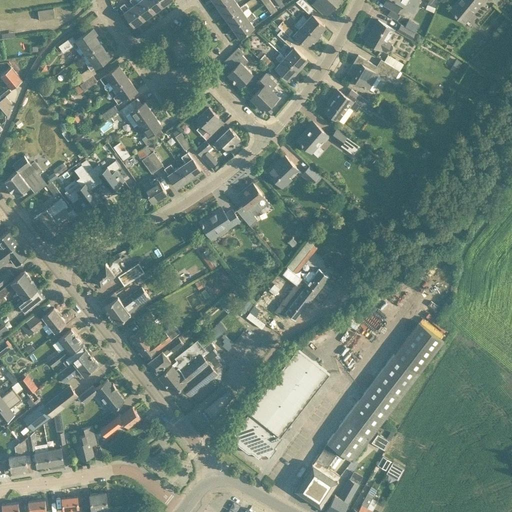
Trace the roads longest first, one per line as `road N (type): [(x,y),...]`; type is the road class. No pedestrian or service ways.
road 1 (unknown): [(266,499),(431,276)]
road 2 (residential): [(59,273),(190,200),(266,138)]
road 3 (tertiary): [(198,447),(59,273)]
road 4 (residential): [(319,312),(198,447)]
road 5 (residential): [(266,138),(325,64),(359,0)]
